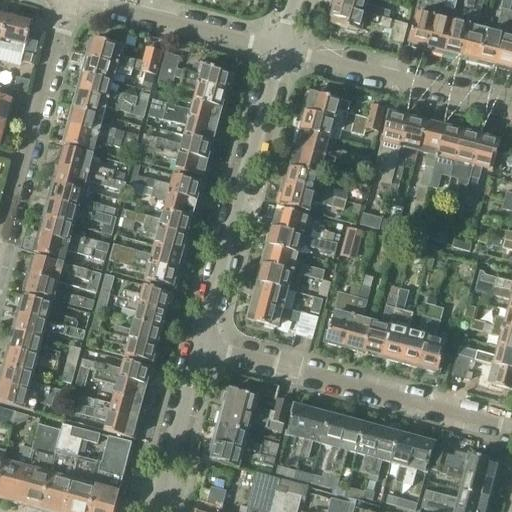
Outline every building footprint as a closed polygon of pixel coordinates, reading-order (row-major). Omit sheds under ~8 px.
[(331,0),(332,0),(335,1),(334,7),(387,21),(389,13),(365,6),(367,0),(331,0)] [(424,0),(418,0),(408,44),(410,44),(409,48),(420,50),(421,47),(426,48),(438,0),(429,0),(429,1),(424,0)] [(450,0),(438,0),(426,48),(432,50),(431,53),(443,56),(454,12),(456,1),(450,0)] [(454,12),(443,56),(455,59),(455,56),(461,57),(475,0),(466,0),(463,14),(454,12)] [(475,0),(461,57),(467,58),(466,62),(478,65),(486,33),(476,30),(483,0),(475,0)] [(486,33),(478,65),(489,68),(490,64),(496,66),(511,0),(503,0),(498,20),(499,20),(495,35),(486,33)] [(511,0),(496,66),(501,67),(501,71),(511,73),(511,70),(511,0)] [(329,11),(326,22),(329,23),(329,25),(346,29),(346,32),(356,34),(356,32),(358,32),(361,22),(376,26),(376,27),(393,32),(391,42),(403,45),(407,27),(387,21),(334,7),(332,12),(329,11)] [(5,18),(0,37),(0,50),(22,56),(30,24),(5,18)] [(90,41),(87,52),(91,53),(89,58),(133,70),(146,74),(155,76),(161,54),(146,50),(143,63),(134,61),(134,62),(118,58),(121,48),(120,47),(120,45),(110,42),(109,44),(94,40),(93,42),(90,41)] [(36,57),(24,54),(22,63),(34,66),(36,57)] [(165,55),(159,75),(174,79),(182,81),(226,93),(227,87),(231,88),(234,77),(230,76),(231,74),(215,70),(216,68),(205,65),(205,68),(195,65),(192,75),(177,71),(180,59),(165,55)] [(84,63),(81,75),(112,83),(114,75),(130,79),(133,70),(89,58),(88,64),(84,63)] [(151,89),(154,76),(145,74),(142,86),(151,89)] [(81,75),(78,86),(81,87),(80,93),(146,111),(148,103),(141,101),(109,93),(112,83),(81,75)] [(172,88),(174,79),(159,75),(157,83),(172,88)] [(29,82),(16,79),(13,91),(26,95),(29,82)] [(182,81),(179,89),(196,94),(194,102),(224,111),(228,99),(224,98),(226,93),(182,81)] [(75,98),(72,109),(102,118),(104,110),(121,114),(143,120),(146,111),(80,93),(78,98),(75,98)] [(310,94),(305,113),(334,121),(345,124),(353,126),(365,129),(378,132),(379,132),(384,111),(383,111),(371,108),(367,121),(347,115),(350,105),(338,101),(338,99),(328,97),(328,99),(310,94)] [(0,123),(4,125),(10,101),(0,98),(0,123)] [(152,101),(150,109),(216,127),(218,122),(221,123),(224,111),(194,102),(191,112),(174,107),(152,101)] [(72,109),(68,121),(72,122),(70,128),(134,145),(136,136),(116,131),(100,127),(102,118),(72,109)] [(150,109),(147,118),(170,124),(186,129),(184,137),(215,146),(218,134),(215,133),(216,127),(150,109)] [(381,143),(375,168),(385,170),(382,183),(391,185),(407,119),(398,117),(399,115),(390,112),(390,115),(388,115),(381,143)] [(305,113),(300,132),(329,139),(339,142),(342,132),(343,132),(345,124),(334,121),(305,113)] [(391,185),(387,197),(396,199),(408,151),(418,154),(426,121),(416,119),(416,122),(407,119),(391,185)] [(426,121),(418,154),(426,156),(427,156),(420,186),(429,188),(444,129),(435,126),(436,124),(426,121)] [(353,126),(351,134),(363,137),(365,129),(353,126)] [(65,132),(62,143),(66,144),(65,146),(93,153),(95,143),(120,149),(119,150),(131,153),(134,145),(70,128),(69,133),(65,132)] [(444,129),(429,188),(436,190),(440,176),(451,179),(454,163),(463,131),(453,128),(452,131),(444,129)] [(454,163),(451,179),(459,181),(458,185),(459,186),(457,195),(465,197),(480,138),(472,136),(472,133),(463,131),(454,163)] [(300,132),(295,150),(333,161),(342,163),(356,167),(359,168),(367,170),(370,160),(358,157),(336,151),(335,152),(326,149),(329,139),(300,132)] [(143,136),(141,144),(207,162),(208,156),(212,157),(215,146),(184,137),(182,146),(143,136)] [(480,138),(465,197),(474,200),(481,169),(492,172),(499,143),(498,142),(498,140),(490,137),(489,140),(480,138)] [(141,144),(139,153),(153,156),(177,162),(175,173),(202,180),(202,178),(206,179),(209,169),(205,168),(207,162),(141,144)] [(61,150),(58,161),(61,162),(60,167),(123,184),(125,176),(113,173),(89,167),(92,157),(64,149),(64,151),(61,150)] [(295,150),(290,169),(319,176),(321,166),(331,169),(333,161),(295,150)] [(353,175),(356,167),(342,163),(340,172),(353,175)] [(55,172),(51,184),(82,192),(84,184),(100,188),(123,194),(126,186),(123,185),(123,184),(60,167),(58,173),(55,172)] [(290,169),(285,187),(346,204),(348,194),(316,186),(319,176),(290,169)] [(135,177),(133,186),(143,188),(152,191),(196,203),(197,197),(201,198),(204,187),(200,186),(201,185),(173,177),(171,187),(156,183),(135,177)] [(51,184),(48,196),(52,197),(50,202),(114,219),(115,212),(95,207),(79,203),(82,192),(51,184)] [(133,186),(130,196),(141,199),(143,188),(133,186)] [(285,187),(279,206),(308,214),(311,203),(343,212),(346,204),(285,187)] [(152,191),(150,200),(166,205),(164,213),(194,221),(198,209),(194,208),(196,203),(152,191)] [(45,207),(42,219),(73,227),(75,217),(91,222),(103,225),(101,234),(111,237),(116,220),(114,219),(50,202),(49,208),(45,207)] [(511,204),(504,202),(501,211),(511,213),(511,204)] [(275,211),(272,221),(275,221),(273,229),(332,245),(334,236),(303,228),(306,217),(278,210),(277,212),(275,211)] [(125,212),(123,220),(135,223),(143,226),(186,237),(188,232),(191,233),(194,221),(164,213),(161,222),(125,212)] [(378,231),(382,220),(362,215),(359,227),(378,231)] [(42,219),(39,230),(42,231),(41,237),(103,253),(106,254),(108,246),(70,236),(73,227),(42,219)] [(382,220),(378,231),(379,232),(395,236),(398,224),(382,220)] [(135,224),(123,221),(121,229),(133,232),(135,224)] [(406,225),(402,240),(414,243),(417,228),(406,225)] [(143,226),(140,234),(157,239),(154,247),(185,256),(188,244),(185,243),(186,237),(143,226)] [(424,239),(432,242),(436,229),(428,227),(424,239)] [(268,236),(265,247),(294,254),(297,245),(307,248),(307,247),(329,254),(335,255),(337,247),(332,245),(273,229),(271,237),(268,236)] [(448,233),(436,229),(432,242),(445,245),(448,233)] [(356,261),(363,234),(347,230),(340,257),(356,261)] [(511,233),(496,230),(494,238),(511,243),(511,233)] [(480,234),(477,244),(486,246),(489,236),(480,234)] [(36,242),(33,252),(37,253),(36,255),(63,262),(66,252),(90,258),(90,259),(101,262),(103,253),(41,237),(39,243),(36,242)] [(511,243),(494,238),(492,247),(511,251),(511,243)] [(388,244),(383,242),(380,252),(386,253),(388,244)] [(111,254),(177,272),(178,267),(182,268),(185,256),(154,247),(151,257),(135,253),(113,247),(111,254)] [(265,247),(263,257),(265,257),(263,266),(301,276),(301,277),(322,282),(324,273),(292,264),(294,254),(265,247)] [(111,254),(109,263),(132,269),(132,268),(147,273),(145,283),(172,290),(172,288),(176,289),(179,279),(175,278),(177,272),(111,254)] [(30,263),(27,275),(57,284),(60,274),(75,278),(85,281),(88,282),(87,288),(97,291),(101,276),(35,258),(34,264),(30,263)] [(258,273),(256,283),(296,294),(301,277),(301,276),(263,266),(261,274),(258,273)] [(480,273),(477,284),(486,286),(494,289),(511,293),(511,283),(485,277),(482,274),(480,273)] [(27,275),(24,287),(27,288),(25,294),(91,312),(94,303),(77,298),(76,299),(55,293),(57,284),(27,275)] [(105,276),(100,294),(109,297),(114,279),(105,276)] [(361,288),(345,347),(353,349),(353,352),(363,355),(371,324),(361,322),(373,279),(364,277),(361,288)] [(318,297),(326,299),(330,284),(322,282),(318,297)] [(256,283),(253,294),(255,294),(253,302),(291,312),(292,312),(296,294),(256,283)] [(326,333),(324,341),(326,341),(325,345),(337,348),(338,345),(345,347),(361,288),(351,286),(347,298),(339,296),(328,333),(326,333)] [(486,286),(483,295),(492,297),(494,289),(486,286)] [(120,292),(118,300),(166,313),(167,307),(171,308),(174,297),(170,297),(171,295),(144,287),(141,297),(120,292)] [(511,293),(494,289),(492,297),(510,302),(507,312),(511,312),(511,293)] [(398,298),(382,357),(390,359),(389,362),(399,365),(408,334),(407,334),(413,315),(403,312),(408,293),(399,291),(397,298),(398,298)] [(104,315),(109,297),(100,294),(95,312),(104,315)] [(371,324),(363,355),(373,357),(374,355),(382,357),(398,298),(397,298),(389,296),(380,327),(371,324)] [(21,299),(18,309),(21,310),(20,316),(76,331),(76,330),(78,325),(75,322),(49,315),(52,305),(24,298),(24,300),(21,299)] [(408,334),(399,365),(410,367),(410,365),(418,367),(434,308),(437,300),(427,298),(417,337),(408,334)] [(310,314),(318,316),(322,301),(314,299),(310,314)] [(118,300),(116,308),(136,313),(134,323),(165,331),(168,319),(164,318),(166,313),(118,300)] [(249,309),(246,319),(249,319),(248,321),(265,326),(264,328),(274,331),(274,328),(276,329),(279,319),(297,323),(294,336),(312,341),(317,319),(311,318),(312,317),(305,316),(306,315),(292,312),(291,312),(253,302),(251,310),(249,309)] [(434,308),(418,367),(426,369),(425,372),(437,375),(438,371),(440,372),(442,364),(440,363),(445,344),(435,341),(444,310),(434,308)] [(464,318),(473,321),(475,313),(466,310),(464,318)] [(495,319),(493,327),(511,332),(511,312),(507,312),(505,321),(495,319)] [(15,320),(12,332),(42,340),(44,331),(61,336),(83,342),(85,333),(76,330),(76,331),(20,316),(18,321),(15,320)] [(102,319),(94,317),(90,331),(99,333),(102,319)] [(472,322),(469,331),(482,335),(485,325),(472,322)] [(115,326),(113,336),(156,348),(158,342),(161,343),(165,331),(134,323),(132,330),(115,326)] [(511,332),(493,327),(490,337),(500,340),(498,348),(511,352),(511,332)] [(90,331),(86,348),(95,350),(99,333),(90,331)] [(12,332),(8,344),(12,345),(10,351),(58,364),(60,356),(39,350),(42,340),(12,332)] [(106,334),(104,342),(127,348),(124,358),(152,366),(152,364),(155,365),(158,354),(155,353),(156,348),(113,336),(106,334)] [(70,348),(65,365),(76,368),(81,351),(70,348)] [(460,348),(457,357),(475,362),(511,371),(511,352),(498,348),(495,359),(486,357),(486,355),(460,348)] [(5,355),(2,367),(33,375),(35,367),(56,373),(58,364),(10,351),(9,356),(5,355)] [(456,357),(451,376),(466,380),(469,370),(473,371),(475,362),(457,357),(456,357)] [(82,362),(80,369),(89,372),(94,373),(146,387),(147,382),(151,383),(153,372),(150,371),(151,369),(123,362),(121,372),(95,365),(82,362)] [(511,371),(475,362),(473,371),(480,373),(476,385),(489,389),(499,391),(499,389),(511,392),(511,371)] [(71,386),(76,368),(65,365),(61,383),(71,386)] [(2,367),(0,375),(0,379),(2,380),(1,386),(53,400),(62,403),(64,394),(30,385),(33,375),(2,367)] [(84,389),(89,372),(80,369),(75,387),(84,389)] [(94,373),(92,382),(116,388),(114,397),(144,406),(148,394),(144,393),(146,387),(94,373)] [(0,404),(33,414),(36,404),(51,408),(53,400),(1,386),(0,388),(0,404)] [(226,392),(223,403),(226,404),(225,409),(284,426),(289,405),(277,401),(274,415),(264,412),(254,409),(257,399),(255,398),(256,396),(245,393),(244,395),(230,391),(229,393),(226,392)] [(80,398),(78,406),(136,422),(138,417),(141,418),(144,406),(114,397),(111,407),(80,398)] [(67,403),(65,412),(107,423),(104,433),(131,440),(132,438),(135,439),(138,428),(135,427),(136,422),(78,406),(67,403)] [(293,409),(286,437),(296,439),(290,464),(297,466),(300,456),(311,414),(305,412),(306,409),(296,406),(295,410),(293,409)] [(0,425),(12,429),(16,414),(0,409),(0,425)] [(220,414),(217,426),(248,434),(251,425),(282,433),(284,426),(225,409),(223,415),(220,414)] [(311,414),(300,456),(307,458),(309,458),(313,443),(321,446),(329,415),(317,412),(316,415),(311,414)] [(16,414),(12,429),(27,421),(28,417),(16,414)] [(322,479),(320,488),(328,490),(328,489),(330,481),(335,465),(346,423),(340,422),(341,418),(329,415),(321,446),(331,448),(322,479)] [(328,489),(328,490),(333,492),(332,495),(345,498),(346,494),(336,491),(347,453),(355,455),(364,425),(352,421),(351,425),(346,423),(335,465),(330,481),(328,489)] [(364,425),(355,455),(366,458),(362,473),(369,475),(370,475),(380,433),(375,431),(376,428),(364,425)] [(60,433),(55,452),(40,510),(46,511),(64,511),(79,459),(77,458),(78,453),(80,454),(86,432),(62,426),(60,432),(60,433)] [(217,426),(214,438),(217,438),(216,442),(276,458),(279,443),(263,439),(262,445),(247,441),(248,434),(217,426)] [(31,451),(17,504),(40,510),(55,452),(60,433),(38,427),(31,451)] [(370,475),(368,481),(377,484),(378,477),(382,462),(391,465),(399,434),(387,431),(386,434),(380,433),(370,475)] [(86,432),(80,454),(85,455),(88,443),(97,445),(100,436),(86,432)] [(399,434),(391,465),(401,467),(397,482),(404,484),(415,442),(410,441),(411,437),(399,434)] [(108,438),(101,465),(102,465),(88,511),(113,511),(131,444),(108,438)] [(415,442),(404,484),(411,486),(415,471),(426,474),(433,447),(432,446),(432,443),(422,440),(421,444),(415,442)] [(211,449),(208,459),(211,460),(211,462),(238,469),(241,459),(255,463),(254,465),(273,470),(276,458),(216,442),(214,449),(211,449)] [(438,447),(433,466),(444,469),(449,470),(492,481),(493,476),(497,477),(499,466),(496,465),(497,463),(482,460),(483,457),(472,454),(472,457),(454,452),(453,457),(449,456),(450,451),(438,447)] [(3,463),(0,475),(0,501),(5,503),(7,502),(17,504),(31,451),(22,449),(17,467),(3,463)] [(79,459),(64,511),(88,511),(102,465),(101,465),(79,459)] [(433,466),(431,472),(448,477),(449,470),(443,469),(433,466)] [(275,476),(293,481),(295,473),(278,468),(275,476)] [(448,477),(447,478),(462,481),(460,491),(491,499),(494,488),(490,487),(492,481),(449,470),(448,477)] [(293,481),(310,486),(313,476),(295,472),(295,473),(293,481)] [(271,511),(277,491),(279,481),(255,474),(245,511),(271,511)] [(277,491),(271,511),(297,511),(300,502),(305,503),(308,487),(280,480),(279,481),(277,491)] [(221,511),(226,493),(211,489),(207,505),(198,503),(195,511),(221,511)] [(346,494),(345,498),(354,501),(356,492),(347,490),(346,494)] [(425,492),(423,500),(424,501),(432,502),(440,504),(468,511),(483,511),(484,510),(487,511),(491,499),(460,491),(457,500),(425,492)] [(366,492),(364,500),(373,502),(375,495),(366,492)] [(388,505),(399,508),(401,500),(390,497),(388,505)] [(352,511),(353,510),(354,506),(331,500),(327,511),(352,511)] [(412,503),(401,500),(399,508),(410,511),(412,503)] [(422,505),(420,510),(427,511),(468,511),(440,504),(432,502),(424,501),(423,500),(422,505)]
